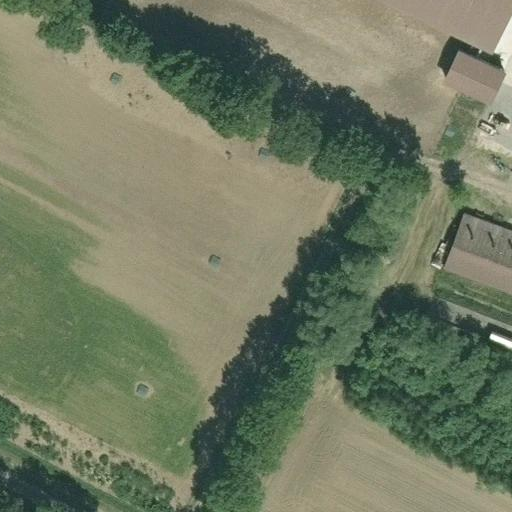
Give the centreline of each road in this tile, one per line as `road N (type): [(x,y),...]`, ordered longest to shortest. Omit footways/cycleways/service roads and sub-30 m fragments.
road 1 (track): [(91,0),(395,148),(511,194)]
road 2 (track): [(199,511),(368,167),(395,148)]
